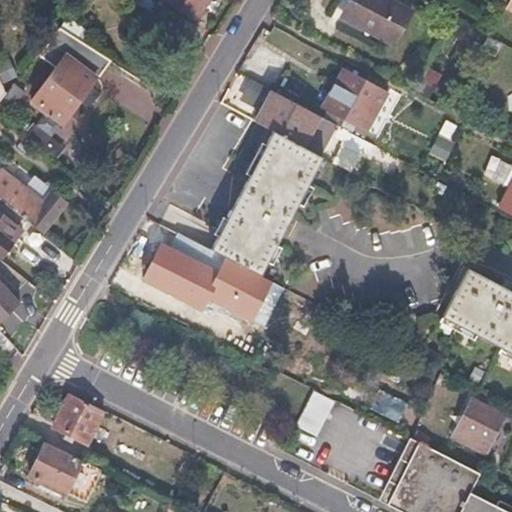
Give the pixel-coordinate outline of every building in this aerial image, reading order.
[(157,1),(155,0),(127,0),(126,1),(148,15),(157,1)] [(209,0),(165,0),(199,19),(209,0)] [(388,0),(348,0),(340,15),(376,33),(374,37),(392,47),(410,12),(388,0)] [(40,56),(56,68),(37,98),(49,106),(46,111),(61,122),(103,62),(57,29),(40,56)] [(364,82),(341,70),(321,107),(344,120),(364,82)] [(386,94),(364,82),(344,120),(365,131),(386,94)] [(318,115),(271,90),(254,123),(272,132),(301,147),(318,115)] [(347,130),(341,142),(365,155),(371,144),(347,130)] [(301,147),(272,132),(211,248),(262,274),(323,159),(301,147)] [(2,173),(0,175),(0,198),(50,238),(66,218),(31,189),(29,191),(18,183),(17,185),(2,173)] [(39,179),(31,189),(66,218),(75,206),(39,179)] [(0,213),(0,260),(2,263),(25,233),(0,213)] [(163,245),(149,270),(185,289),(182,295),(206,308),(223,276),(228,279),(236,264),(207,248),(198,264),(163,245)] [(511,292),(464,268),(438,318),(511,356),(511,292)] [(0,327),(1,329),(25,306),(0,280),(0,327)] [(331,399),(309,388),(294,422),(315,432),(331,399)] [(104,411),(70,394),(54,426),(89,442),(104,411)] [(470,397),(455,430),(487,447),(502,414),(470,397)] [(487,447),(455,430),(452,437),(484,453),(487,447)] [(511,511),(511,507),(501,502),(498,509),(473,496),(484,476),(417,442),(391,493),(385,506),(396,511),(511,511)] [(81,458),(54,445),(37,480),(67,493),(73,481),(80,484),(85,473),(79,470),(84,460),(81,458)]
